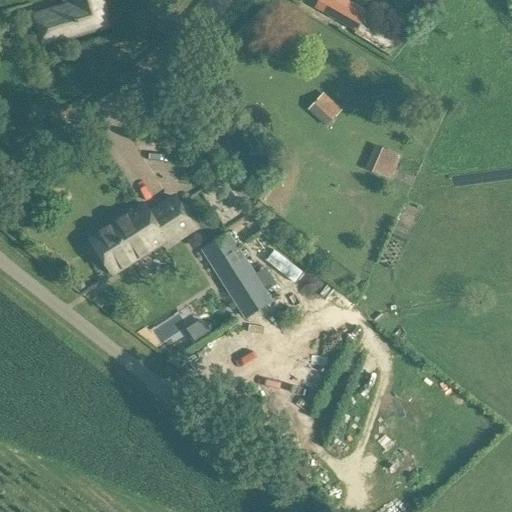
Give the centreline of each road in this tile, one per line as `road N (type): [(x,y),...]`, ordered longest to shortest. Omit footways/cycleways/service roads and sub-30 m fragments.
road 1 (unclassified): [(297,511),(187,408),(0,260)]
road 2 (unclassified): [(0,174),(103,111),(162,64),(221,0)]
